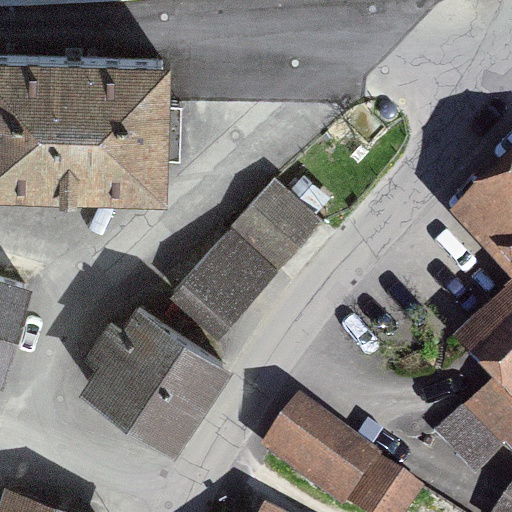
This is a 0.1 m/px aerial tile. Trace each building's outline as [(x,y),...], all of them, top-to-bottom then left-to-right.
[(214,55),(17,51),(15,181),(211,185),(214,55)] [(327,227),(274,179),(175,290),(228,337),(327,227)] [(511,460),(511,183),(466,223),(511,275),(511,304),(469,342),(510,389),(447,443),(483,485),(511,460)] [(0,268),(0,374),(30,383),(59,286),(0,268)] [(246,361),(155,300),(95,388),(187,449),(246,361)] [(349,509),(383,459),(302,404),(268,455),(349,509)] [(383,459),(349,509),(352,511),(406,511),(424,486),(383,459)] [(104,511),(0,478),(0,511),(104,511)] [(511,511),(511,496),(502,511),(511,511)]
